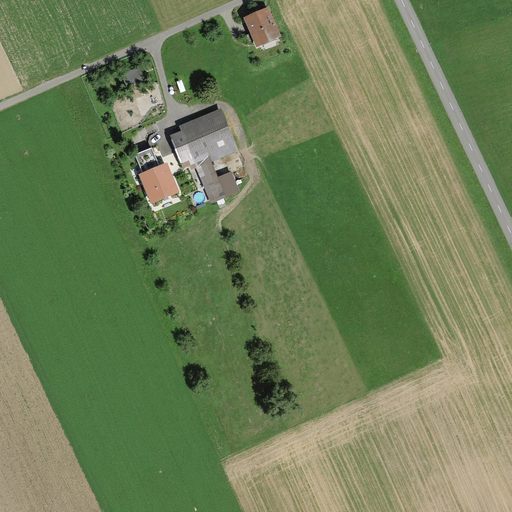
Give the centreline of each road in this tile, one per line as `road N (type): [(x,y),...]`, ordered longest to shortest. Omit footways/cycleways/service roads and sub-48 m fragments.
road 1 (track): [(242,0),(0,106)]
road 2 (unclassified): [(511,238),(399,0)]
road 3 (unknown): [(152,39),(180,107),(142,143)]
